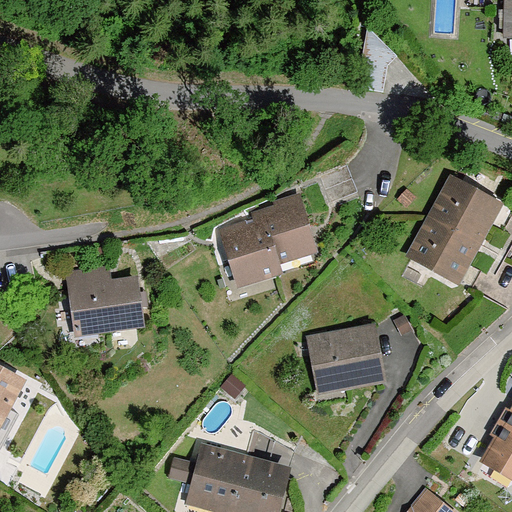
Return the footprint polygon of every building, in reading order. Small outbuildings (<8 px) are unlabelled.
[(511,0),(500,0),(499,40),(511,40),(511,0)] [(397,59),(368,30),(357,90),(383,96),(388,68),(397,59)] [(503,204),(450,175),(428,217),(481,246),(503,204)] [(261,220),(274,265),(312,254),(296,195),(258,206),(261,220)] [(481,246),(428,217),(405,258),(458,287),(481,246)] [(216,232),(233,291),(278,278),(274,265),(261,220),(216,232)] [(60,274),(69,340),(139,331),(132,280),(105,283),(103,269),(60,274)] [(405,315),(394,320),(401,335),(412,329),(405,315)] [(375,320),(306,335),(320,395),(388,380),(375,320)] [(0,421),(21,382),(0,371),(0,421)] [(245,386),(231,375),(220,387),(235,399),(245,386)] [(511,398),(475,461),(511,482),(511,398)] [(223,511),(278,511),(291,464),(202,441),(186,503),(223,511)] [(448,511),(420,490),(402,511),(448,511)]
